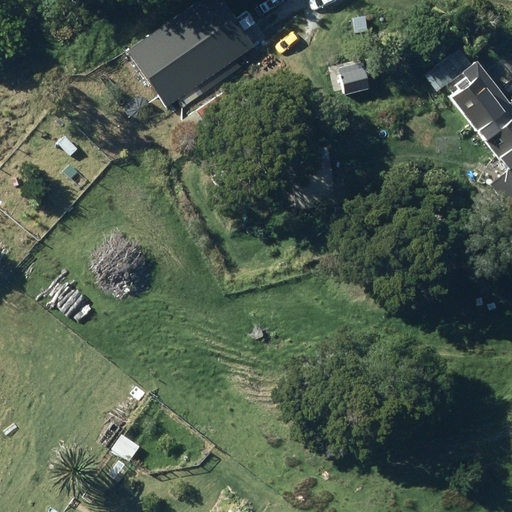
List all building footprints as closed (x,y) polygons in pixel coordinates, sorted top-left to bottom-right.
[(249,45),(215,0),(197,0),(125,53),(164,106),(249,45)] [(268,19),(257,2),(241,13),(251,30),(268,19)] [(359,58),(327,65),(334,96),(366,89),(359,58)] [(456,103),(511,173),(492,187),(511,212),(511,103),(481,65),(469,75),(477,86),(456,103)] [(321,172),(319,148),(300,149),(302,174),(321,172)] [(327,175),(303,177),(305,194),(329,191),(327,175)]
